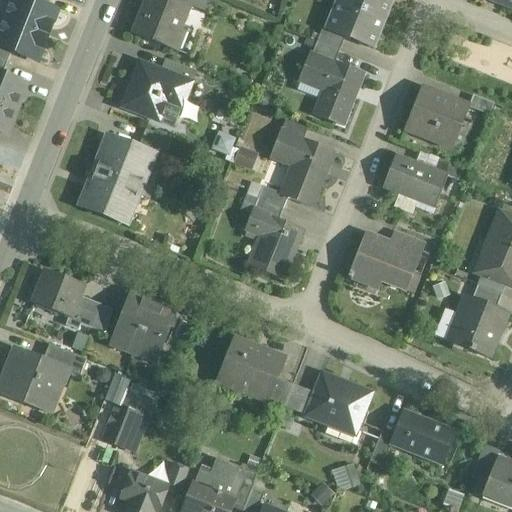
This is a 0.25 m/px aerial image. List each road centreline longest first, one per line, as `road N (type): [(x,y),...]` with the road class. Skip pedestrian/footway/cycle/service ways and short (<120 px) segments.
road 1 (residential): [(428,0),(301,327)]
road 2 (residential): [(22,217),(301,327)]
road 3 (residential): [(22,217),(107,0)]
road 4 (residential): [(301,327),(505,409)]
